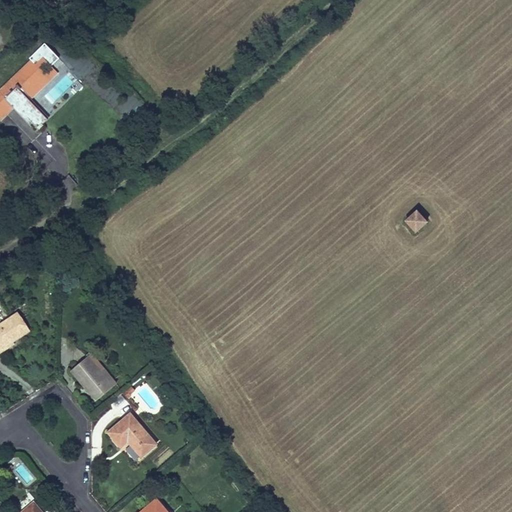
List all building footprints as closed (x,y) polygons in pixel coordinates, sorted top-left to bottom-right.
[(16,98),(40,75),(27,61),(34,55),(42,64),(51,56),(36,40),(21,55),(24,58),(0,80),(0,107),(1,106),(0,105),(0,101),(1,100),(21,122),(27,129),(36,120),(16,98)] [(21,122),(1,100),(0,101),(0,105),(1,106),(18,125),(21,122)] [(416,206),(404,218),(416,229),(427,218),(416,206)] [(0,342),(6,338),(8,341),(27,328),(15,311),(0,321),(0,342)] [(6,338),(0,342),(0,350),(10,344),(8,341),(6,338)] [(110,383),(85,353),(70,365),(95,395),(110,383)] [(133,389),(129,384),(125,388),(128,393),(133,389)] [(128,393),(125,388),(121,391),(125,397),(129,394),(128,393)] [(128,413),(104,431),(117,450),(122,447),(130,458),(150,444),(128,413)] [(167,511),(155,497),(138,511),(167,511)] [(34,511),(25,500),(12,511),(34,511)]
